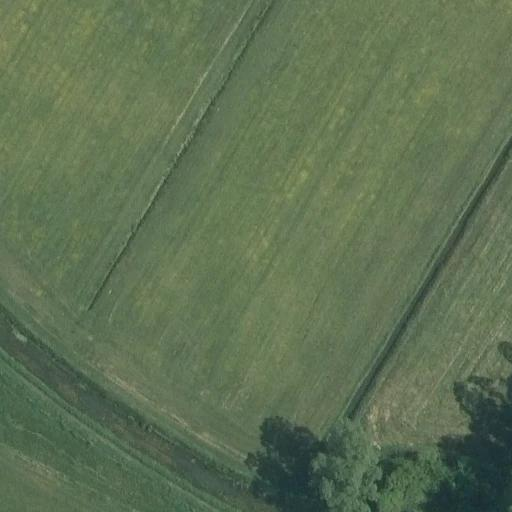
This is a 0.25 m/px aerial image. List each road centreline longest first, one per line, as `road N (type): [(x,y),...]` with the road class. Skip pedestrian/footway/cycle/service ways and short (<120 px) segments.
road 1 (track): [(0,290),(118,388),(324,511)]
road 2 (track): [(223,511),(55,412),(0,363)]
